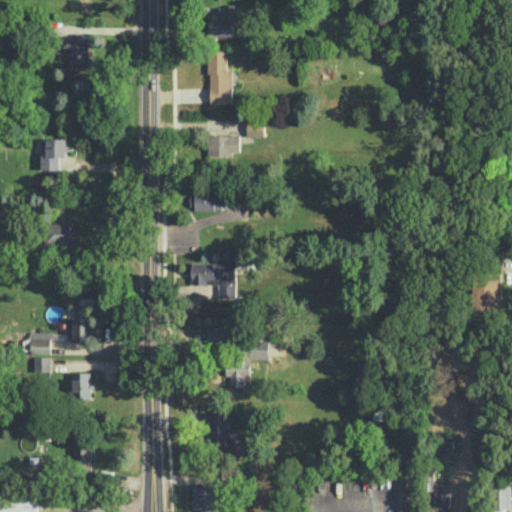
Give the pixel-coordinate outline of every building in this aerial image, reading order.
[(235,35),(235,17),(244,16),(244,3),(227,4),(227,19),(208,20),(209,36),(235,35)] [(210,103),(233,103),(233,69),(227,69),(227,50),(209,50),(210,103)] [(208,154),(241,154),(241,134),(208,134),(208,154)] [(225,208),(224,193),(190,193),(190,209),(225,208)] [(76,222),(44,223),(45,247),(76,246),(76,222)] [(73,318),(74,341),(99,340),(98,317),(73,318)] [(207,342),(234,343),(234,328),(208,327),(207,342)] [(31,352),(52,353),(52,338),(32,337),(31,352)] [(269,340),(238,340),(238,358),(226,358),(226,375),(230,375),(230,386),(244,386),(244,376),(250,376),(250,358),(269,358),(269,340)] [(35,371),(51,371),(51,356),(35,356),(35,371)] [(73,398),(92,397),(92,371),(72,372),(73,398)] [(230,438),(230,409),(211,409),(212,444),(217,443),(217,455),(249,454),(249,438),(230,438)] [(511,485),(497,484),(496,508),(511,509),(511,485)]
